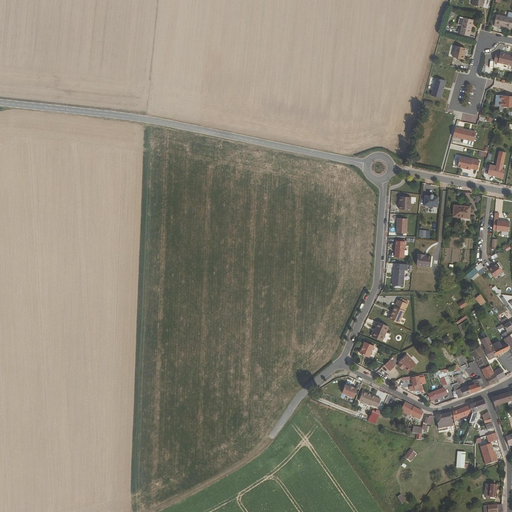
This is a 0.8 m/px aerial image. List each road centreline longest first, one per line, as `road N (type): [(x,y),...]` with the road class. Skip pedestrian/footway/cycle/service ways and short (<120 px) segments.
road 1 (tertiary): [(367,164),(132,117),(0,102)]
road 2 (unclassified): [(383,180),(377,279),(341,363)]
road 3 (unclassified): [(487,392),(434,412),(341,363)]
road 4 (track): [(274,432),(238,465),(149,511)]
road 5 (tertiary): [(511,193),(391,169)]
road 6 (residential): [(509,511),(508,460),(487,392)]
